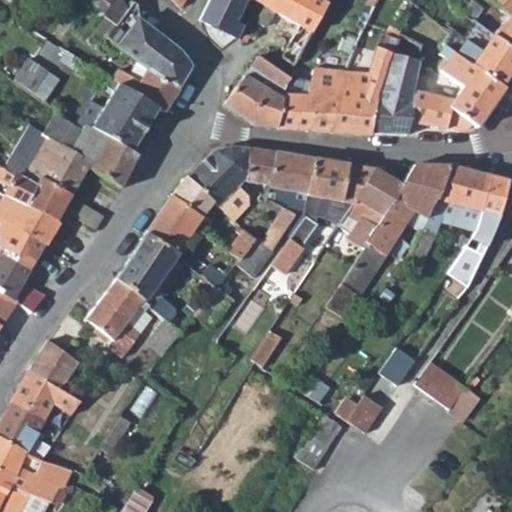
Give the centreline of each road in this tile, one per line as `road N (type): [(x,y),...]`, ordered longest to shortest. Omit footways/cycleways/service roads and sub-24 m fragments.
road 1 (residential): [(195,124),(0,388)]
road 2 (residential): [(505,135),(456,155),(251,140),(195,124)]
